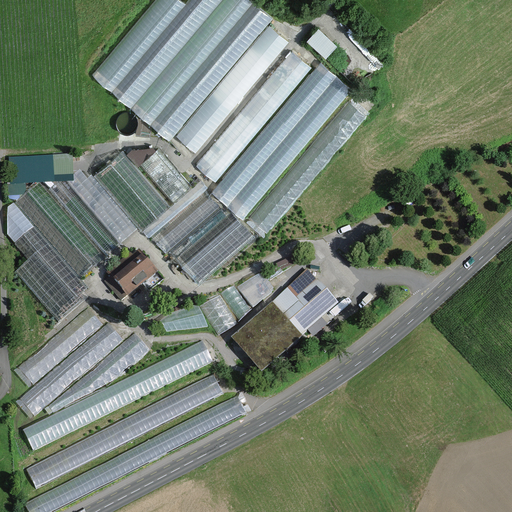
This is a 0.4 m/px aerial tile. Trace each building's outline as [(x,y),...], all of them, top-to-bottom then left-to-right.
[(181,0),(154,0),(93,74),(113,90),(185,3),(181,0)] [(187,0),(185,3),(113,90),(133,106),(221,0),(187,0)] [(252,0),(221,0),(133,106),(152,122),(254,1),(252,0)] [(254,1),(152,122),(172,139),(273,18),(254,1)] [(289,41),(271,26),(178,137),(196,152),(289,41)] [(337,45),(319,28),(308,39),(326,56),(337,45)] [(292,48),(197,162),(217,179),(312,64),(292,48)] [(213,185),(230,204),(336,76),(337,76),(321,63),(213,185)] [(336,76),(230,204),(244,219),(352,89),(336,76)] [(366,115),(352,104),(253,223),(264,234),(366,115)] [(137,132),(150,136),(153,126),(140,122),(137,132)] [(27,268),(69,316),(96,293),(84,279),(189,189),(162,157),(147,170),(126,146),(96,172),(90,164),(79,174),(74,169),(58,183),(49,172),(16,200),(11,226),(39,258),(27,268)] [(213,185),(161,233),(209,285),(264,234),(253,223),(244,219),(230,204),(213,185)] [(125,298),(155,273),(137,252),(107,278),(125,298)] [(308,272),(271,306),(298,336),(335,302),(308,272)] [(35,293),(16,295),(18,343),(38,342),(35,293)] [(47,397),(59,413),(131,376),(160,347),(144,329),(134,337),(116,314),(109,319),(97,302),(20,364),(37,383),(26,393),(33,404),(47,397)] [(161,318),(168,336),(206,322),(200,304),(161,318)] [(271,306),(232,341),(262,374),(300,339),(298,336),(271,306)] [(59,413),(25,431),(37,453),(213,362),(201,340),(131,376),(59,413)] [(213,375),(28,470),(37,488),(222,393),(213,375)] [(27,504),(31,511),(53,511),(246,413),(238,396),(27,504)]
